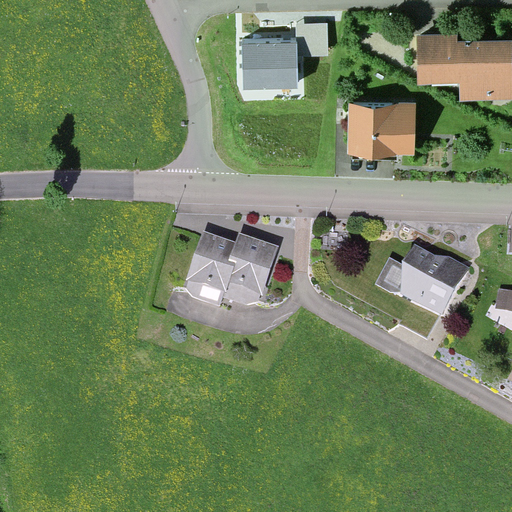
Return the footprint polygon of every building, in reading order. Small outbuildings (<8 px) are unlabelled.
[(327,23),(297,24),(297,43),(298,56),(327,55),(327,23)] [(416,35),(417,84),(460,83),(461,101),(511,100),(511,39),(459,41),(459,34),(416,35)] [(297,43),(243,44),(244,89),(298,88),(298,56),(297,43)] [(349,104),(349,154),(415,155),(416,104),(349,104)] [(228,260),(235,242),(203,231),(185,280),(188,280),(185,288),(192,297),(219,306),(223,298),(225,292),(226,292),(236,262),(228,260)] [(278,246),(238,232),(235,242),(228,260),(236,262),(226,292),(225,292),(223,298),(247,305),(257,304),(260,294),(262,295),(278,246)] [(435,255),(416,244),(402,260),(402,264),(390,256),(375,283),(390,292),(400,291),(442,315),(469,267),(448,256),(435,255)] [(511,290),(500,288),(496,308),(511,311),(511,290)]
